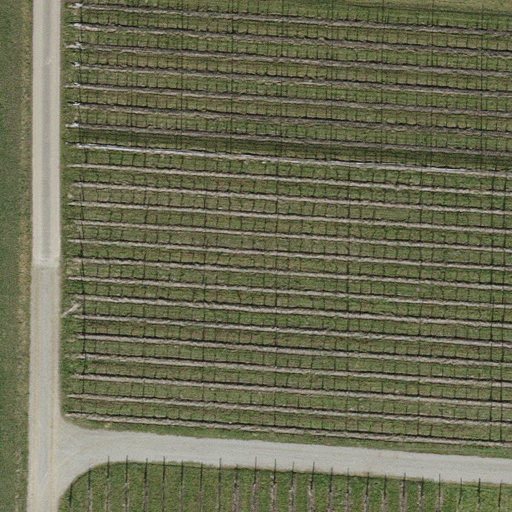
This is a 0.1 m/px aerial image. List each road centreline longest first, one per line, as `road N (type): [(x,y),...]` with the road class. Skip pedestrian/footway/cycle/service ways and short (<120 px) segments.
road 1 (track): [(45,511),(45,0)]
road 2 (track): [(46,449),(511,474)]
